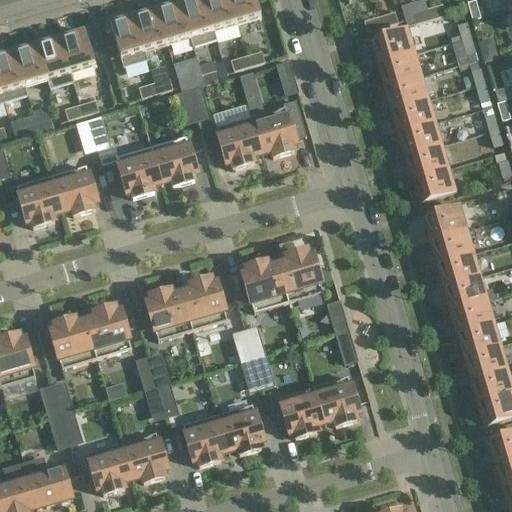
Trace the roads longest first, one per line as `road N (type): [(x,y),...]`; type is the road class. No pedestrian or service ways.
road 1 (residential): [(0,295),(352,193)]
road 2 (residential): [(352,193),(431,459)]
road 3 (residential): [(295,0),(352,193)]
road 4 (residential): [(248,511),(431,459)]
